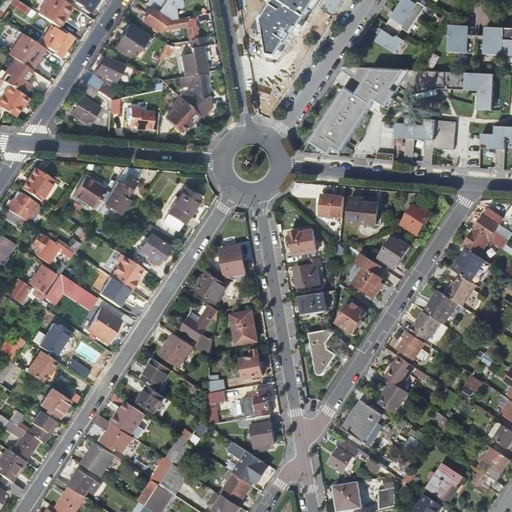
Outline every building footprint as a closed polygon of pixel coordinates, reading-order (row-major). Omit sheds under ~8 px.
[(1,0),(0,2),(0,16),(10,0),(1,0)] [(60,0),(49,0),(39,16),(60,30),(73,8),(60,0)] [(81,10),(89,15),(99,0),(70,0),(83,8),(81,10)] [(149,0),(146,4),(152,8),(170,20),(176,19),(174,8),(182,6),(181,0),(149,0)] [(274,0),(261,20),(267,58),(279,60),(319,0),(274,0)] [(402,0),(375,41),(395,54),(403,41),(397,37),(402,29),(408,34),(426,8),(419,3),(421,0),(430,0),(431,0),(430,0),(402,0)] [(143,22),(160,33),(164,29),(170,29),(187,27),(191,41),(204,40),(204,37),(198,38),(195,20),(197,20),(197,15),(176,19),(170,20),(152,8),(143,22)] [(29,9),(24,16),(34,22),(38,15),(29,9)] [(114,47),(131,58),(136,50),(138,51),(148,36),(129,24),(114,47)] [(449,26),(447,53),(511,56),(511,29),(486,28),(485,40),(467,39),(468,27),(449,26)] [(54,29),(42,48),(60,60),(74,39),(67,34),(65,37),(54,29)] [(181,56),(185,76),(192,75),(208,72),(207,65),(205,65),(203,53),(204,53),(204,48),(206,47),(204,40),(191,41),(190,41),(192,50),(189,50),(190,54),(181,56)] [(162,54),(169,57),(173,48),(165,45),(162,54)] [(38,65),(33,72),(46,80),(56,66),(58,67),(60,63),(52,57),(51,59),(52,60),(51,61),(43,57),(42,59),(40,57),(36,64),(38,65)] [(122,69),(104,57),(94,73),(98,76),(96,78),(101,81),(102,79),(111,85),(122,69)] [(16,60),(1,81),(10,87),(27,98),(34,87),(26,82),(33,72),(16,60)] [(431,72),(342,67),(340,70),(351,78),(358,82),(352,92),(345,87),(302,153),(324,155),(361,100),(372,108),(387,85),(399,92),(425,86),(430,87),(431,72)] [(481,75),(434,72),(433,87),(433,89),(465,91),(464,94),(464,96),(464,110),(479,111),(481,75)] [(206,98),(204,75),(192,76),(192,75),(185,76),(178,77),(179,87),(187,85),(188,91),(181,99),(190,107),(200,116),(202,118),(210,110),(209,98),(206,98)] [(511,76),(504,76),(503,91),(503,93),(511,93),(511,76)] [(358,82),(351,78),(345,87),(352,92),(358,82)] [(97,92),(97,91),(89,86),(80,80),(75,88),(82,93),(92,100),(97,92)] [(103,83),(97,91),(97,92),(109,99),(115,90),(103,83)] [(10,87),(0,102),(0,106),(14,116),(16,114),(17,115),(28,98),(27,98),(10,87)] [(80,96),(68,113),(88,125),(98,108),(90,103),(80,96)] [(110,100),(109,113),(117,114),(118,98),(110,100)] [(174,109),(166,118),(181,133),(186,127),(190,123),(192,125),(200,116),(190,107),(181,99),(180,98),(172,107),(174,109)] [(127,119),(126,126),(140,127),(140,129),(150,130),(152,113),(137,111),(137,109),(128,109),(127,119)] [(382,123),(381,137),(392,138),(401,139),(412,140),(411,147),(419,147),(439,150),(442,122),(411,119),(410,125),(402,125),(403,118),(392,117),(391,123),(382,123)] [(482,150),(490,151),(491,142),(505,143),(504,152),(511,152),(511,128),(481,127),(480,135),(467,135),(466,149),(482,150)] [(383,160),(399,162),(401,139),(392,138),(391,159),(384,158),(383,160)] [(419,147),(411,147),(410,160),(403,160),(403,162),(418,163),(419,147)] [(490,151),(482,150),(481,167),(474,166),(474,168),(489,170),(490,151)] [(511,152),(504,152),(504,168),(497,168),(497,170),(511,171),(511,152)] [(35,169),(22,189),(41,202),(54,181),(35,169)] [(85,178),(97,186),(99,182),(87,174),(85,178)] [(137,180),(127,174),(121,184),(117,181),(113,186),(109,193),(102,203),(120,214),(129,201),(125,198),(137,180)] [(85,178),(73,196),(93,209),(104,191),(97,186),(85,178)] [(166,215),(183,226),(199,200),(183,190),(166,215)] [(10,200),(5,208),(7,209),(20,218),(24,221),(35,204),(18,193),(13,201),(10,200)] [(322,197),(321,217),(342,218),(343,198),(322,197)] [(351,198),(348,225),(361,226),(361,224),(376,226),(378,205),(364,203),(364,199),(351,198)] [(411,211),(402,225),(418,235),(432,214),(424,209),(421,212),(414,207),(413,208),(411,211)] [(489,207),(473,231),(482,237),(493,221),(499,225),(502,221),(504,218),(489,207)] [(2,218),(14,226),(20,218),(7,209),(2,218)] [(493,221),(482,237),(488,241),(502,250),(507,241),(499,235),(503,228),(499,225),(493,221)] [(74,233),(81,237),(79,239),(81,241),(87,232),(84,230),(78,227),(74,233)] [(488,241),(482,237),(473,231),(462,247),(467,250),(478,257),(488,241)] [(39,232),(30,245),(39,251),(36,256),(43,260),(52,245),(62,252),(61,254),(69,259),(73,253),(52,239),(51,240),(39,232)] [(293,258),(317,253),(313,233),(289,236),(293,258)] [(150,234),(138,251),(148,258),(147,259),(156,265),(170,246),(150,234)] [(0,235),(0,264),(1,266),(15,245),(0,235)] [(390,244),(380,259),(396,269),(410,247),(402,242),(400,245),(397,243),(392,240),(392,241),(390,244)] [(220,251),(224,278),(225,279),(245,276),(240,248),(220,251)] [(478,257),(467,250),(453,271),(461,276),(476,286),(480,288),(493,267),(478,257)] [(142,268),(120,254),(115,261),(116,267),(109,277),(130,291),(138,279),(135,277),(142,268)] [(382,268),(360,254),(355,262),(364,268),(353,285),(375,299),(381,290),(377,288),(380,283),(382,280),(377,276),(382,268)] [(55,259),(49,268),(59,274),(65,266),(55,259)] [(322,286),(318,267),(321,266),(320,260),(308,262),(309,268),(296,270),(299,290),(322,286)] [(33,278),(29,284),(33,287),(38,290),(43,282),(41,281),(47,271),(41,266),(36,273),(33,272),(30,277),(33,278)] [(207,273),(196,291),(215,304),(227,286),(222,283),(225,279),(224,278),(217,273),(214,278),(207,273)] [(59,274),(45,295),(44,297),(54,304),(62,292),(89,309),(96,299),(87,293),(84,290),(59,274)] [(476,286),(461,276),(452,290),(450,288),(445,296),(457,303),(463,307),(476,286)] [(85,288),(84,290),(87,293),(89,290),(91,291),(95,283),(88,278),(83,286),(85,288)] [(21,304),(31,289),(16,279),(5,294),(21,304)] [(33,297),(24,311),(31,316),(38,306),(44,297),(45,295),(38,290),(33,287),(31,289),(34,291),(31,295),(33,297)] [(439,291),(424,313),(441,324),(443,325),(449,316),(457,303),(445,296),(439,291)] [(300,298),(304,317),(328,313),(324,295),(300,298)] [(457,303),(449,316),(455,319),(463,307),(457,303)] [(189,318),(182,330),(197,340),(211,319),(216,323),(219,312),(210,306),(198,324),(189,318)] [(353,335),(367,313),(355,306),(353,309),(348,306),(337,325),(353,335)] [(86,330),(106,343),(120,321),(100,308),(86,330)] [(413,326),(409,334),(425,344),(429,337),(432,339),(441,324),(424,313),(414,327),(413,326)] [(231,317),(237,345),(257,342),(254,327),(252,327),(249,314),(231,317)] [(38,346),(53,357),(62,343),(66,346),(71,337),(52,324),(45,335),(38,330),(32,341),(31,342),(38,346)] [(311,345),(307,346),(308,355),(313,354),(316,373),(317,375),(318,377),(319,377),(320,377),(321,376),(323,375),(325,373),(336,355),(328,350),(328,345),(335,335),(330,332),(309,336),(311,345)] [(173,334),(159,355),(179,369),(193,348),(173,334)] [(425,344),(409,334),(398,350),(421,365),(425,360),(427,362),(431,355),(422,350),(426,345),(425,344)] [(12,343),(6,339),(0,346),(0,351),(11,361),(26,342),(18,335),(12,343)] [(203,338),(195,349),(209,359),(209,358),(212,342),(208,341),(203,338)] [(338,340),(334,346),(342,352),(347,345),(338,340)] [(260,364),(259,357),(257,349),(250,351),(251,358),(239,360),(243,380),(262,377),(261,371),(264,371),(263,364),(260,364)] [(56,363),(39,352),(25,373),(40,383),(49,370),(51,371),(56,363)] [(399,357),(385,378),(391,382),(401,389),(415,368),(399,357)] [(0,378),(11,363),(8,362),(3,358),(0,363),(0,378)] [(153,359),(142,378),(159,388),(166,376),(177,383),(181,378),(153,359)] [(66,368),(83,380),(89,371),(72,360),(66,368)] [(466,371),(458,383),(464,387),(472,375),(466,371)] [(181,378),(177,383),(190,392),(194,385),(181,378)] [(473,378),(467,386),(476,392),(481,383),(473,378)] [(209,382),(209,394),(224,392),(225,392),(223,381),(209,382)] [(388,391),(380,405),(395,415),(409,394),(401,389),(391,382),(386,390),(388,391)] [(137,402),(154,413),(165,398),(147,386),(137,402)] [(50,390),(39,406),(58,418),(69,402),(50,390)] [(226,404),(224,392),(209,394),(208,395),(208,407),(226,404)] [(258,419),(270,417),(267,392),(255,394),(255,397),(246,398),(249,420),(251,420),(258,419)] [(361,401),(342,429),(363,443),(382,415),(381,414),(370,407),(361,401)] [(126,402),(111,423),(113,425),(119,429),(130,436),(144,414),(126,402)] [(370,407),(381,414),(384,409),(373,402),(370,407)] [(45,432),(53,421),(39,412),(31,423),(34,425),(32,429),(19,420),(23,415),(16,411),(9,421),(11,423),(37,440),(41,443),(47,434),(45,432)] [(436,412),(428,424),(431,427),(436,430),(437,427),(444,417),(436,412)] [(94,423),(108,432),(113,425),(111,423),(99,416),(94,423)] [(444,417),(437,427),(443,431),(449,421),(444,417)] [(202,421),(195,431),(202,436),(204,433),(206,430),(208,431),(218,438),(221,434),(208,426),(202,421)] [(490,436),(509,449),(511,444),(511,430),(499,422),(490,436)] [(20,438),(12,450),(25,459),(37,440),(11,423),(7,430),(20,438)] [(251,426),(255,448),(275,444),(271,423),(251,426)] [(113,425),(108,432),(115,436),(119,429),(113,425)] [(115,436),(108,447),(117,452),(118,450),(125,454),(135,439),(130,436),(119,429),(115,436)] [(339,449),(329,465),(343,474),(346,468),(351,470),(354,465),(352,464),(359,453),(343,443),(340,441),(336,447),(339,449)] [(96,443),(82,465),(100,477),(114,456),(96,443)] [(492,448),(480,468),(498,480),(511,460),(492,448)] [(6,449),(0,457),(0,475),(7,480),(10,482),(24,461),(6,449)] [(173,451),(167,460),(171,462),(173,464),(179,456),(173,451)] [(248,451),(233,473),(248,483),(251,479),(257,483),(267,468),(261,463),(262,461),(248,451)] [(371,461),(369,459),(365,466),(376,474),(381,467),(380,467),(371,461)] [(162,468),(154,481),(159,485),(173,464),(171,462),(165,470),(162,468)] [(173,464),(159,485),(163,487),(166,483),(168,485),(166,488),(172,492),(179,481),(185,472),(173,464)] [(432,480),(426,489),(443,501),(453,486),(456,488),(462,477),(442,464),(434,476),(432,480)] [(77,470),(71,479),(73,480),(79,472),(77,470)] [(471,485),(487,496),(491,489),(500,495),(505,488),(480,471),(471,485)] [(69,487),(83,496),(84,497),(90,488),(94,481),(79,472),(73,480),(69,487)] [(185,472),(179,481),(189,488),(195,478),(185,472)] [(408,472),(402,481),(408,485),(414,476),(408,472)] [(233,473),(220,494),(238,506),(243,498),(242,497),(250,484),(248,483),(233,473)] [(193,486),(206,495),(208,492),(215,497),(218,493),(198,479),(193,486)] [(3,488),(18,497),(22,490),(10,482),(7,480),(3,488)] [(153,481),(138,502),(140,503),(145,507),(159,485),(154,481),(153,481)] [(337,487),(341,511),(345,511),(363,509),(359,484),(337,487)] [(67,486),(53,507),(60,511),(72,511),(83,496),(69,487),(67,486)] [(162,488),(152,502),(162,509),(172,494),(162,488)] [(379,492),(379,511),(395,507),(395,488),(379,492)] [(214,505),(212,508),(214,509),(213,510),(216,511),(238,511),(241,508),(238,506),(220,494),(218,493),(215,497),(212,502),(215,504),(216,503),(217,504),(215,506),(214,505)] [(425,496),(414,511),(438,511),(442,507),(425,496)] [(140,503),(135,511),(141,511),(145,507),(140,503)]
